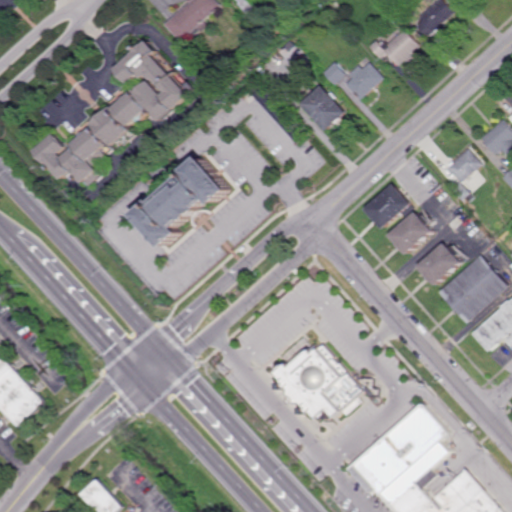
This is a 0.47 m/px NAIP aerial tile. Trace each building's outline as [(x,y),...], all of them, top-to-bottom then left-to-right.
[(220,0),(225,5),(207,21),(212,26),(204,32),(203,30),(196,37),(193,34),(184,41),(169,24),(193,2),(192,0),(220,0)] [(443,33),(441,31),(439,32),(432,38),(422,26),(428,21),(425,18),(444,0),(450,0),(461,12),(448,24),(450,26),(443,33)] [(400,25),(395,20),(401,15),(406,20),(400,25)] [(411,63),(409,60),(403,65),(392,53),(386,58),(375,46),(382,40),(384,43),(386,41),(388,43),(390,41),(393,44),(410,29),(425,46),(416,54),(418,57),(411,63)] [(196,91),(163,121),(155,112),(137,128),(140,132),(121,150),(117,146),(98,164),(104,171),(102,172),(106,176),(94,186),(91,183),(89,184),(86,181),(85,181),(81,177),(82,176),(78,172),(69,180),(59,170),(58,171),(54,167),(56,166),(42,150),(61,133),(74,148),(67,154),(69,157),(75,152),(74,150),(78,147),(77,146),(84,140),(82,137),(88,131),(91,133),(99,126),(97,124),(104,118),(101,115),(105,112),(108,115),(115,108),(117,110),(124,103),(121,101),(127,95),(129,98),(139,89),(142,92),(155,80),(168,95),(171,92),(159,79),(157,80),(153,75),(149,78),(146,74),(135,84),(122,69),(134,58),(132,56),(139,50),(140,51),(141,51),(140,49),(145,44),(147,45),(153,39),(163,51),(161,53),(196,91)] [(339,85),(328,73),(340,62),(351,75),(339,85)] [(365,100),(351,84),(375,63),(389,78),(365,100)] [(298,144),(250,91),(262,81),(309,134),(298,144)] [(331,131),(306,104),(327,85),(352,113),(331,131)] [(511,158),(504,150),(500,154),(486,139),(506,120),(511,126),(511,158)] [(464,184),(473,193),(466,200),(455,189),(463,181),(450,167),(451,166),(450,165),(454,161),(456,164),(472,149),(485,163),(464,184)] [(233,191),(217,206),(212,202),(206,208),(206,209),(192,222),(191,220),(181,230),(185,234),(172,246),(143,215),(157,201),(158,203),(165,197),(164,195),(182,179),(183,180),(189,175),(187,173),(203,158),(233,191)] [(389,230),(370,210),(398,185),(416,205),(389,230)] [(425,218),(428,215),(436,223),(433,226),(438,231),(412,256),(405,248),(403,251),(397,245),(400,242),(395,236),(420,213),(425,218)] [(454,250),(457,247),(464,255),(462,258),(467,263),(441,287),(434,280),(432,282),(426,276),(428,273),(423,268),(448,244),(454,250)] [(511,287),(473,324),(460,311),(458,312),(453,307),(456,305),(444,293),(484,256),(511,285),(511,287)] [(511,343),(510,341),(511,339),(511,335),(493,352),(478,335),(506,309),(505,307),(511,301),(511,343)] [(368,392),(325,342),(295,368),(291,364),(279,374),(319,421),(332,409),(339,418),(347,412),(349,415),(363,404),(360,400),(368,392)] [(25,424),(0,397),(0,347),(50,401),(25,424)] [(446,445),(456,435),(423,401),(354,465),(397,511),(510,511),(471,470),(437,501),(429,492),(444,478),(438,471),(455,455),(446,445)] [(124,511),(109,511),(107,510),(105,511),(97,503),(99,501),(90,492),(106,476),(132,504),(124,511)]
